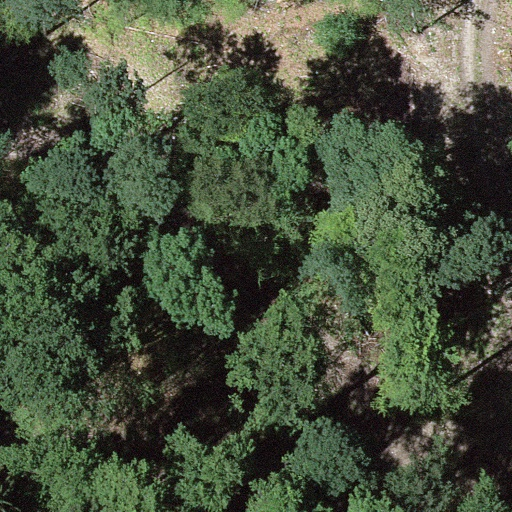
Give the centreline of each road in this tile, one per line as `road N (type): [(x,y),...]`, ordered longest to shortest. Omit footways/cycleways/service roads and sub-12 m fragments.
road 1 (track): [(0,439),(261,475),(387,480),(452,461)]
road 2 (track): [(0,139),(149,196),(224,247),(288,313)]
road 3 (track): [(511,226),(486,115),(488,0)]
road 4 (track): [(452,461),(288,313)]
